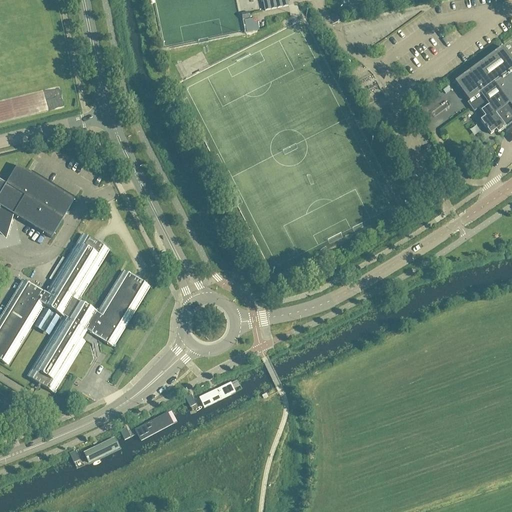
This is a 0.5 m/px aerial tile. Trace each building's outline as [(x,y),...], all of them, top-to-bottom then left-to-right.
[(287,0),(262,0),(265,11),(289,6),(287,0)] [(259,31),(257,18),(245,21),(248,33),(259,31)] [(511,61),(502,47),(455,82),(469,102),(467,103),(473,112),(479,109),(485,118),(480,121),(490,135),(495,132),(497,134),(511,122),(511,61)] [(0,231),(5,236),(11,214),(51,239),(74,200),(17,166),(6,185),(0,180),(0,231)] [(54,394),(85,342),(83,341),(82,340),(87,332),(113,348),(150,288),(123,272),(96,314),(78,303),(109,252),(82,235),(46,295),(45,294),(25,282),(22,280),(0,317),(0,361),(6,365),(8,366),(44,306),(50,309),(48,312),(45,310),(34,328),(49,337),(59,319),(53,316),(55,313),(63,317),(65,319),(66,319),(66,320),(65,319),(63,317),(26,377),(29,378),(30,379),(52,393),(54,394)] [(196,408),(239,386),(235,377),(192,400),(196,408)] [(133,440),(178,418),(173,409),(129,431),(133,440)] [(83,464),(118,446),(114,437),(78,454),(83,464)]
